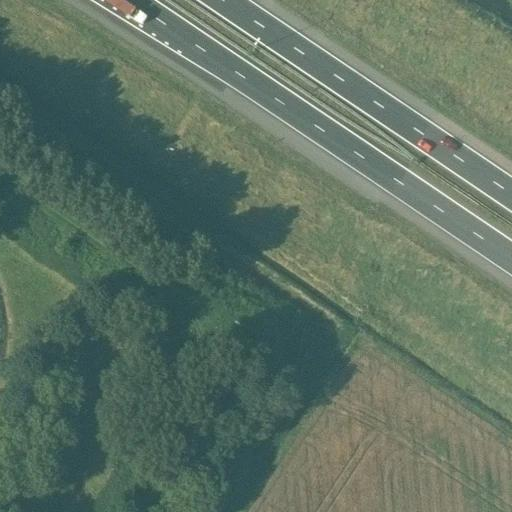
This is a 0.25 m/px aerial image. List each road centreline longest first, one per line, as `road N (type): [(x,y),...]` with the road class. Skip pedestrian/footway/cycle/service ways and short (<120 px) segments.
road 1 (motorway): [(125,0),(511,262)]
road 2 (motorway): [(511,195),(221,0)]
